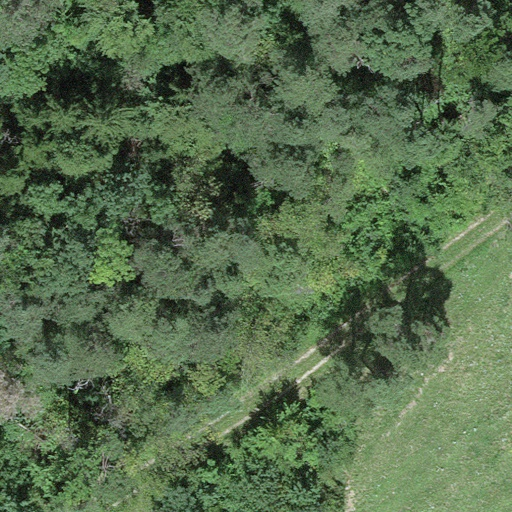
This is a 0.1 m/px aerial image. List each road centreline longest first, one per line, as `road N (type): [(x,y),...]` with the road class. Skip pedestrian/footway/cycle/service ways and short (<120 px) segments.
road 1 (track): [(80,511),(408,300)]
road 2 (track): [(511,223),(408,300)]
